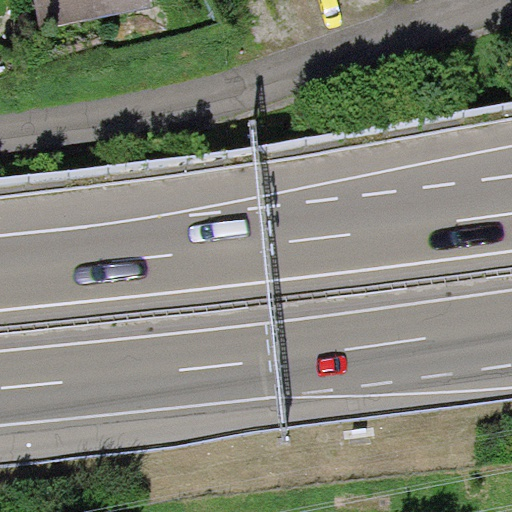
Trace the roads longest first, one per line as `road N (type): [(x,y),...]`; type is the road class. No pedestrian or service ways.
road 1 (residential): [(0,133),(280,86),(511,5)]
road 2 (motorway): [(0,387),(511,325)]
road 3 (motorway): [(511,212),(0,271)]
